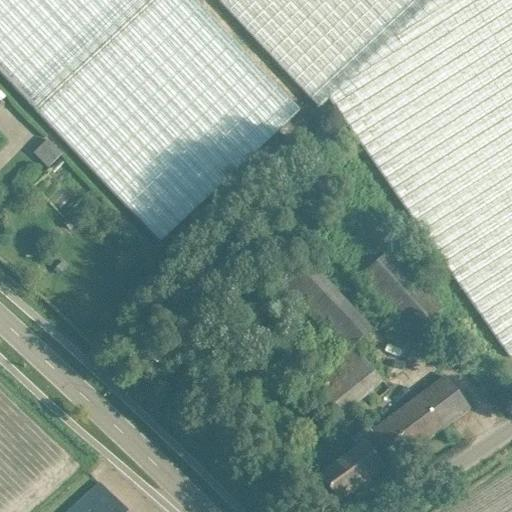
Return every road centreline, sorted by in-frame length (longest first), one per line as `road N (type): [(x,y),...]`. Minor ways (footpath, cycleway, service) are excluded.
road 1 (secondary): [(203,511),(0,318)]
road 2 (unclassified): [(382,511),(511,429)]
